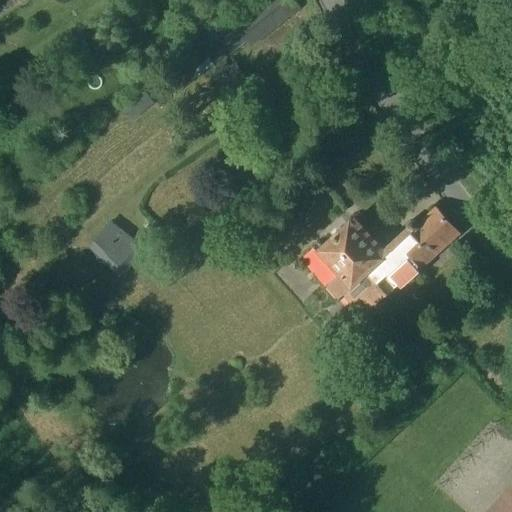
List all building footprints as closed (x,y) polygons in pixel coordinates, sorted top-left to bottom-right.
[(225,0),(232,10),(242,3),(239,0),(225,0)] [(268,0),(245,19),(260,37),(297,8),(298,8),(292,0),(268,0)] [(260,37),(262,39),(299,9),(298,8),(297,8),(260,37)] [(262,39),(260,37),(245,19),(236,26),(246,39),(252,46),(262,39)] [(201,46),(216,64),(246,39),(236,26),(231,21),(201,46)] [(219,74),(239,109),(256,99),(236,65),(219,74)] [(351,221),(323,247),(319,243),(303,257),(328,285),(339,297),(343,293),(345,294),(346,293),(365,314),(385,297),(385,298),(392,291),(399,284),(404,285),(414,276),(413,276),(413,271),(420,265),(458,232),(437,209),(420,224),(417,220),(412,220),(408,223),(408,228),(412,232),(384,257),(351,221)] [(99,246),(123,267),(138,250),(133,245),(135,243),(111,223),(104,231),(109,234),(99,246)] [(89,248),(94,251),(99,246),(109,234),(104,231),(89,248)] [(123,267),(99,246),(94,251),(118,273),(123,267)] [(138,250),(123,267),(118,273),(122,276),(145,250),(141,246),(138,250)] [(511,511),(511,487),(490,511),(511,511)]
